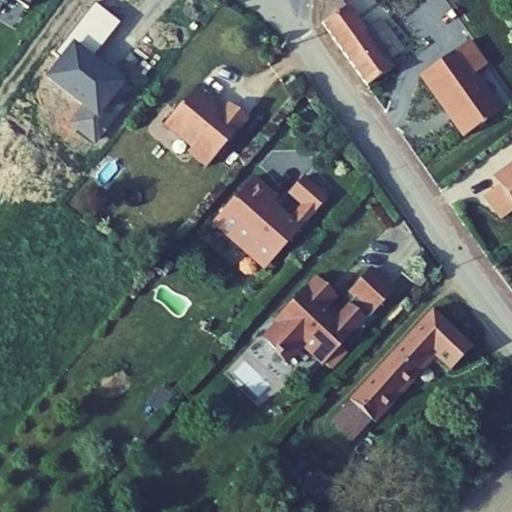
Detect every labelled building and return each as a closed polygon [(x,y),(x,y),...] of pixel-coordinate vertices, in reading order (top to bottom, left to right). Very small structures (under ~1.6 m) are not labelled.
[(336,0),(336,2),(385,67),(406,51),(402,45),(420,31),(397,2),(379,16),(367,0),(336,0)] [(59,59),(44,76),(82,107),(69,123),(95,144),(124,108),(113,99),(124,85),(92,59),(121,23),(96,3),(54,55),(59,59)] [(484,18),(437,55),(484,114),(511,91),(511,77),(490,51),(502,42),(484,18)] [(229,80),(210,65),(178,104),(205,127),(206,135),(220,147),(261,99),(243,84),(236,94),(225,84),(229,80)] [(276,197),(253,176),(208,227),(263,275),(330,200),(303,176),(285,196),(298,208),(287,220),(270,204),(276,197)] [(406,272),(382,251),(362,272),(368,277),(352,295),(335,280),(338,276),(324,262),(290,300),(294,304),(279,321),(290,331),(288,333),(298,343),(316,324),(330,337),(346,320),(354,326),(378,300),(379,301),(406,272)] [(442,301),(358,390),(378,410),(443,343),(457,357),(478,335),(442,301)]
